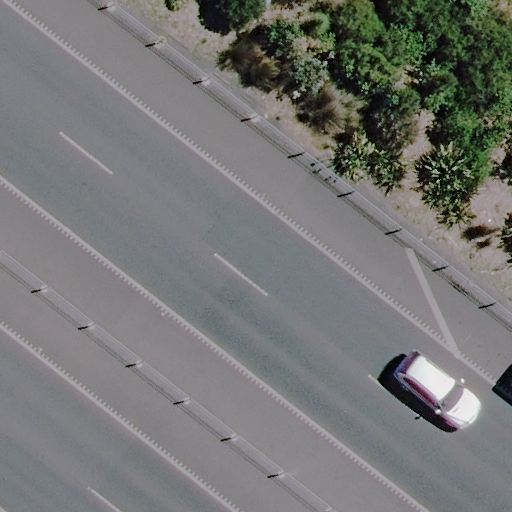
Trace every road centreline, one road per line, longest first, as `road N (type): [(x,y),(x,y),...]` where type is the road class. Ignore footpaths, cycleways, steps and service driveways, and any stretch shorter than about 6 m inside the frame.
road 1 (motorway): [(0,57),(511,483)]
road 2 (motorway): [(112,511),(0,420)]
